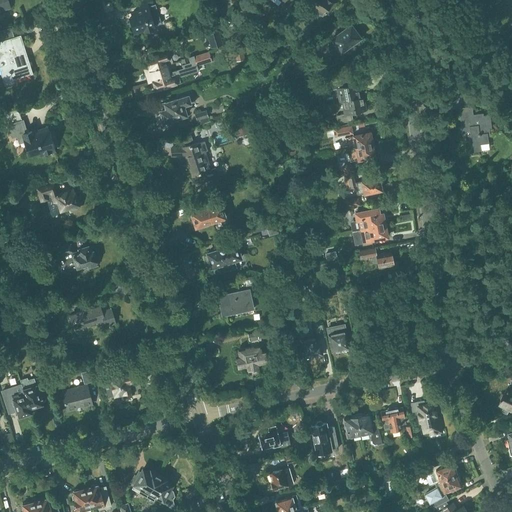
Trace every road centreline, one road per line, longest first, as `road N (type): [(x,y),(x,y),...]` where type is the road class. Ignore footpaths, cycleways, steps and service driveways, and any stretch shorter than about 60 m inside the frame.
road 1 (tertiary): [(198,416),(66,0)]
road 2 (residential): [(447,365),(395,0)]
road 3 (residential): [(198,416),(447,365)]
road 4 (residential): [(0,468),(198,416)]
road 5 (residential): [(511,510),(447,365)]
